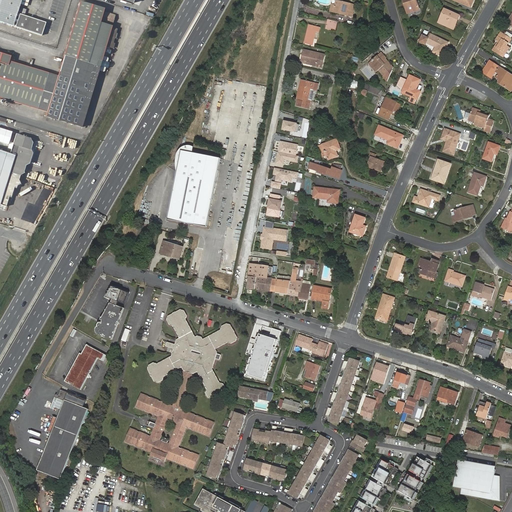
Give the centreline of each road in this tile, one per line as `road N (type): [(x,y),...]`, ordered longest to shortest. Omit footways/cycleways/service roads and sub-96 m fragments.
road 1 (motorway): [(0,379),(216,0)]
road 2 (motorway): [(196,0),(0,344)]
road 3 (residential): [(295,0),(238,304)]
road 4 (unknown): [(0,111),(85,130),(133,21),(130,12),(90,0)]
road 5 (residential): [(303,507),(241,482),(234,468),(254,418),(317,425)]
road 6 (tertiary): [(511,398),(346,337)]
road 7 (residential): [(451,75),(384,229)]
road 8 (unclassified): [(238,304),(141,277),(113,261)]
